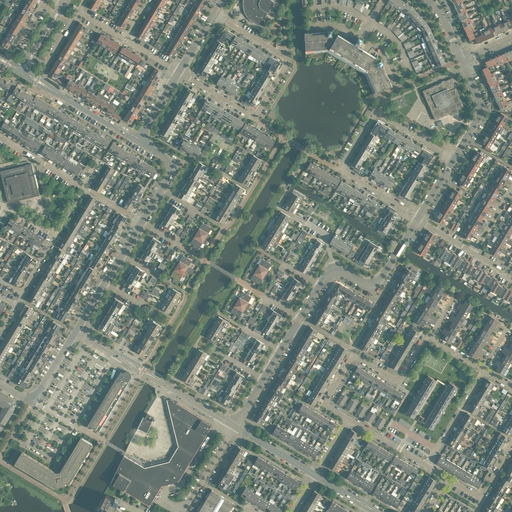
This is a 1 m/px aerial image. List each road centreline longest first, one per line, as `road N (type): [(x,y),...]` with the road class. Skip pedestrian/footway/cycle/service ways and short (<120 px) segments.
road 1 (tertiary): [(234,426),(326,273),(382,278),(418,218)]
road 2 (residential): [(179,72),(255,117),(286,66),(286,57),(213,13)]
road 3 (tertiary): [(234,426),(75,330)]
road 4 (residential): [(349,418),(327,404),(352,357),(397,377),(430,336)]
road 5 (residential): [(418,218),(340,169),(375,112)]
road 6 (residential): [(371,21),(336,7),(310,9),(310,25),(338,24),(362,35)]
road 7 (tertiary): [(22,72),(136,141)]
road 8 (residential): [(362,35),(394,76),(409,69),(399,42),(371,21)]
road 9 (tertiary): [(75,330),(140,221)]
road 10 (residential): [(22,292),(54,234),(5,207)]
road 11 (residential): [(75,330),(31,403),(0,384)]
